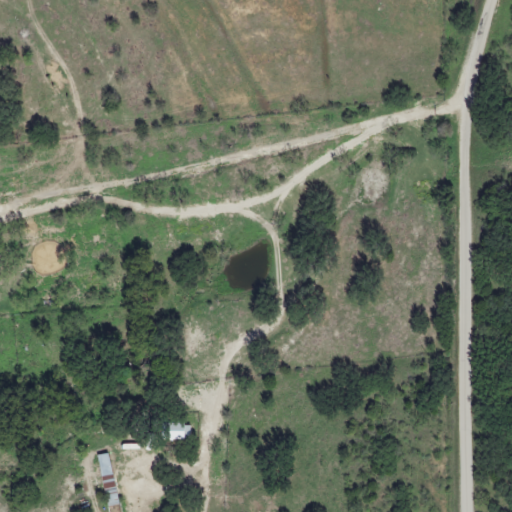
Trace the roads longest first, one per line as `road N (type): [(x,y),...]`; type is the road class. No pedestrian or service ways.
road 1 (residential): [(467,511),(466,116),(489,0)]
road 2 (track): [(0,213),(393,121),(466,116)]
